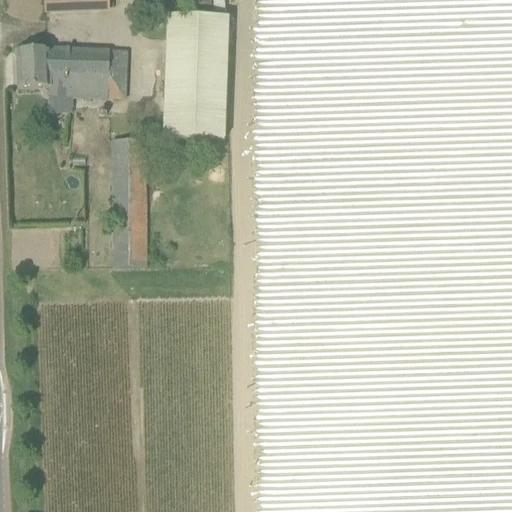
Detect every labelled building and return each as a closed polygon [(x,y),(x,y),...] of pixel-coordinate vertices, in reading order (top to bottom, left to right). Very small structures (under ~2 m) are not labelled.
[(61,13),(60,0),(43,0),(44,13),(61,13)] [(108,0),(92,0),(93,11),(109,11),(108,0)] [(211,0),(138,0),(139,15),(212,12),(211,0)] [(163,141),(183,141),(225,143),(229,21),(167,19),(163,141)] [(49,53),(16,54),(18,92),(49,91),(49,100),(125,102),(127,55),(49,53)] [(145,271),(145,143),(113,143),(113,271),(145,271)]
